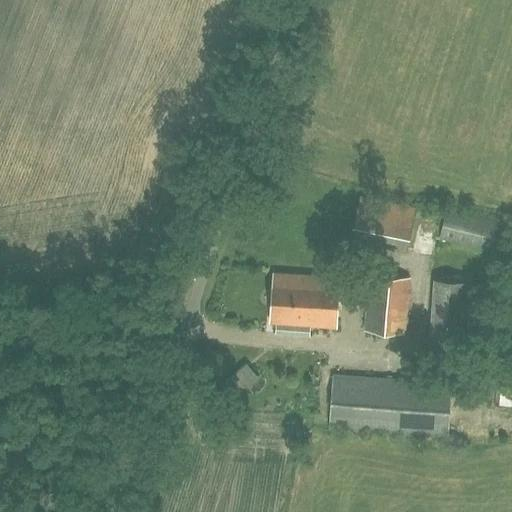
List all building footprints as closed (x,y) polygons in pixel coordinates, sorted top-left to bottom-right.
[(349,240),(378,246),(407,252),(417,207),(358,196),(349,240)] [(498,249),(505,220),(448,206),(441,237),(498,249)] [(335,327),(339,277),(273,272),(270,322),(335,327)] [(406,333),(411,277),(369,274),(364,330),(406,333)] [(468,352),(474,281),(434,278),(429,350),(468,352)] [(449,437),(453,384),(334,376),(330,428),(449,437)]
